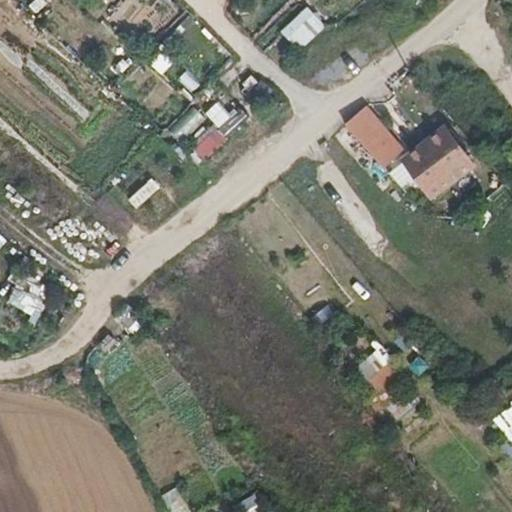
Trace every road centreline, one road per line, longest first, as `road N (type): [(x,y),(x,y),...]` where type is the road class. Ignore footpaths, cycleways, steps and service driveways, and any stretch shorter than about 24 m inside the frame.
road 1 (track): [(474,0),(134,274),(90,329),(19,369),(0,368)]
road 2 (track): [(324,124),(198,0)]
